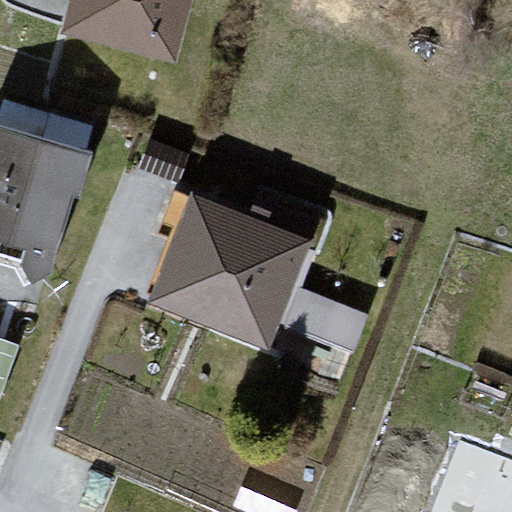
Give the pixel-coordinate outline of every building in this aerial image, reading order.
[(186,0),(75,0),(68,29),(172,56),(186,0)] [(0,130),(0,255),(47,270),(82,155),(0,130)] [(306,243),(193,198),(153,300),(265,344),(306,243)] [(306,280),(290,317),(355,345),(371,308),(306,280)] [(0,399),(22,337),(0,329),(0,399)]
